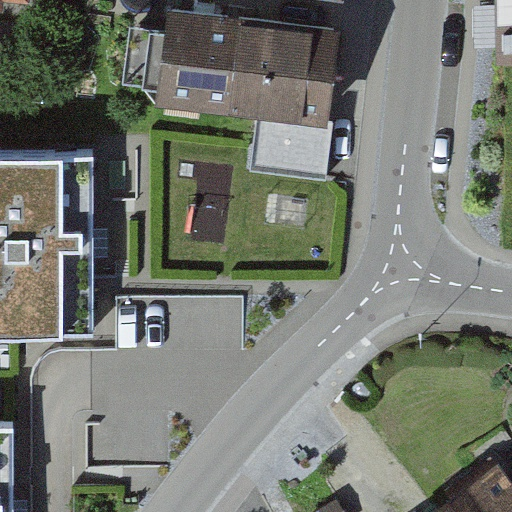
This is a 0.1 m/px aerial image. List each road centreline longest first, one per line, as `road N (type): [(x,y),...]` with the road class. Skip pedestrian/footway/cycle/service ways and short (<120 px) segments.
road 1 (residential): [(402,268),(253,409),(179,511)]
road 2 (residential): [(402,268),(398,229),(421,0)]
